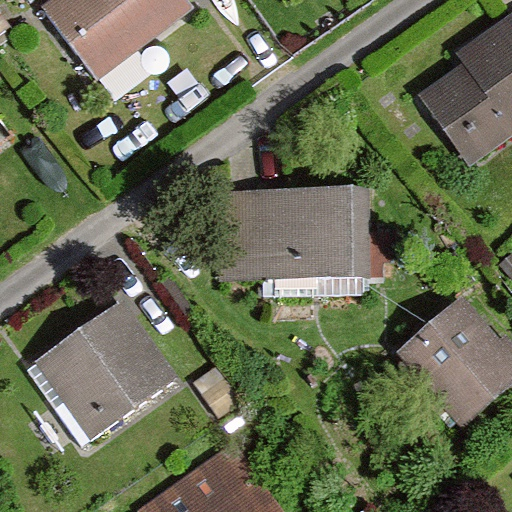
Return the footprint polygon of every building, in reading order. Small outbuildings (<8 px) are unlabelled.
[(198,15),(186,0),(61,0),(42,15),(101,90),(198,15)] [(511,123),(511,26),(504,16),(405,89),(460,163),(511,123)] [(364,189),(223,193),(225,280),(366,277),(364,189)] [(511,359),(457,293),(387,351),(451,428),(511,377),(511,359)] [(114,303),(31,361),(86,439),(169,380),(114,303)] [(273,511),(230,446),(131,511),(273,511)]
